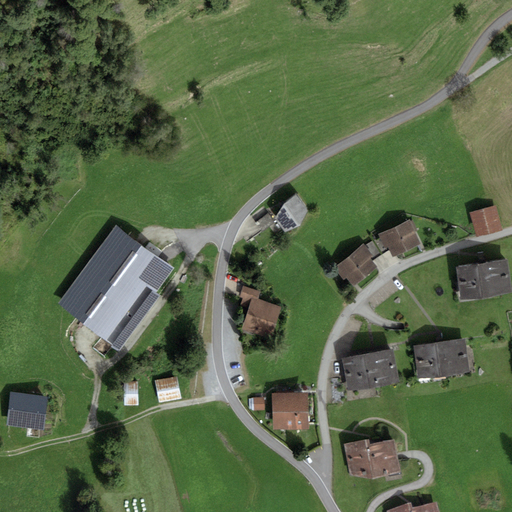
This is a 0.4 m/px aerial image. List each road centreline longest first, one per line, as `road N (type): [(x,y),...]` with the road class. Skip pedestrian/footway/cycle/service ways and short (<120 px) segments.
road 1 (residential): [(318,481),(246,418),(222,382),(217,326),(232,233),(252,205),(294,174),(451,90),(485,33),(511,11)]
road 2 (residential): [(318,481),(327,456),(324,370),(350,309),(407,263),(511,231)]
road 3 (track): [(229,395),(0,454)]
